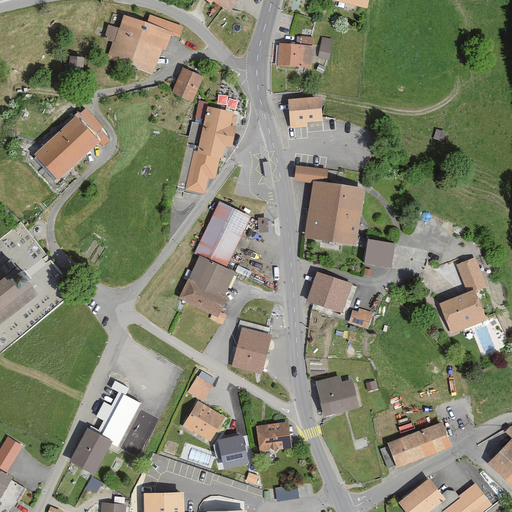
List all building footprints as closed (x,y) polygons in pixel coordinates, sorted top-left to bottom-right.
[(211,0),(231,12),(238,0),(211,0)] [(124,13),(108,57),(153,74),(162,49),(166,50),(172,35),(173,31),(146,22),(124,13)] [(173,31),(172,35),(180,37),(184,25),(149,13),(146,22),(173,31)] [(331,57),(334,37),(322,35),(319,56),(331,57)] [(313,44),(279,41),(277,64),(312,67),(313,44)] [(84,67),(85,55),(72,54),(70,66),(84,67)] [(171,92),(193,101),(204,75),(182,66),(171,92)] [(247,96),(240,95),(242,85),(221,81),(217,104),(245,109),(247,96)] [(320,99),(290,101),(292,126),(306,125),(306,121),(322,120),(320,99)] [(235,108),(206,102),(196,148),(193,148),(184,189),(205,193),(208,177),(214,178),(219,155),(222,155),(225,143),(233,145),(237,124),(232,123),(235,108)] [(34,146),(56,172),(96,139),(75,113),(34,146)] [(269,161),(263,162),(265,177),(271,176),(269,161)] [(329,168),(296,164),(294,180),(313,182),(313,179),(328,181),(329,168)] [(365,187),(328,181),(313,179),(313,182),(305,237),(357,245),(365,187)] [(199,252),(228,266),(252,215),(219,199),(195,250),(199,252)] [(260,229),(268,229),(268,215),(260,215),(260,229)] [(395,242),(367,237),(363,262),(391,267),(395,242)] [(228,266),(199,252),(178,298),(219,317),(228,298),(224,296),(236,270),(228,266)] [(469,253),(455,259),(466,285),(480,279),(469,253)] [(0,324),(37,294),(7,261),(0,267),(0,324)] [(351,283),(319,273),(310,300),(342,311),(351,283)] [(436,301),(446,327),(483,313),(473,287),(436,301)] [(349,302),(345,316),(363,321),(367,307),(349,302)] [(231,366),(262,373),(271,334),(240,327),(231,366)] [(341,374),(316,380),(324,414),(359,406),(353,378),(342,380),(341,374)] [(213,385),(197,376),(188,391),(204,400),(213,385)] [(124,392),(103,433),(113,438),(111,443),(118,447),(142,401),(124,392)] [(226,416),(198,399),(182,426),(192,432),(194,430),(211,441),(226,416)] [(288,420),(255,425),(259,452),(292,447),(288,420)] [(395,465),(450,446),(442,422),(387,441),(395,465)] [(103,433),(87,426),(70,459),(96,472),(111,443),(113,438),(103,433)] [(23,445),(8,435),(0,447),(0,468),(6,472),(23,445)] [(243,436),(218,441),(224,468),(249,463),(243,436)] [(511,438),(487,462),(507,480),(511,474),(511,438)] [(0,497),(13,476),(6,472),(0,468),(0,497)] [(407,511),(427,511),(446,498),(430,476),(398,500),(407,511)] [(479,511),(491,503),(475,482),(458,495),(461,499),(444,511),(479,511)] [(276,485),(277,498),(299,496),(298,483),(276,485)] [(184,511),(183,489),(143,491),(144,511),(184,511)] [(107,502),(105,511),(125,511),(126,504),(107,502)]
